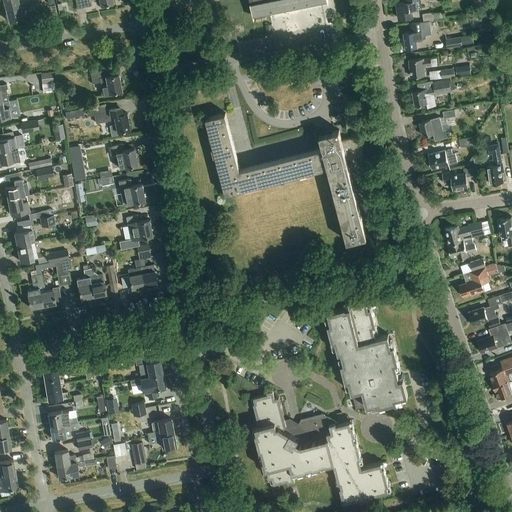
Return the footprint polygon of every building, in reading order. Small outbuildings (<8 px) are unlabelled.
[(39,0),(35,0),(6,8),(9,22),(23,18),(22,11),(32,8),(32,6),(41,4),(39,0)] [(90,0),(76,0),(78,8),(92,5),(90,0)] [(251,0),(255,15),(270,12),(329,0),(328,0),(251,0)] [(414,17),(412,9),(423,7),(421,0),(407,0),(408,0),(397,2),(400,19),(414,17)] [(435,12),(423,14),(424,20),(436,18),(435,12)] [(491,15),(483,16),(485,31),(493,29),(491,15)] [(418,47),(417,40),(426,38),(425,34),(432,33),(430,21),(413,23),(413,28),(414,31),(404,33),(406,41),(403,41),(404,48),(406,47),(407,48),(418,47)] [(272,24),(266,25),(268,37),(275,35),(272,24)] [(473,34),(446,38),(448,47),(474,44),(473,34)] [(425,65),(433,65),(432,58),(424,59),(424,58),(410,59),(411,76),(426,75),(425,65)] [(497,60),(498,68),(506,67),(505,59),(497,60)] [(470,64),(457,66),(458,75),(471,74),(470,64)] [(454,68),(442,69),(443,78),(455,76),(454,68)] [(91,72),(93,82),(101,80),(102,85),(101,85),(103,94),(110,92),(122,90),(119,73),(109,75),(108,69),(91,72)] [(42,72),(43,92),(56,91),(54,71),(42,72)] [(434,94),(436,94),(452,91),(450,79),(434,82),(435,87),(414,91),(416,105),(425,103),(426,107),(436,105),(434,94)] [(0,102),(3,101),(10,100),(7,89),(9,89),(8,83),(0,84),(0,102)] [(12,112),(10,100),(3,101),(0,102),(0,119),(10,118),(9,112),(12,112)] [(115,107),(94,112),(97,123),(115,119),(116,124),(110,125),(112,136),(119,134),(118,131),(130,128),(127,112),(124,113),(123,106),(115,107)] [(66,111),(67,118),(85,114),(83,108),(66,111)] [(33,113),(34,118),(54,114),(53,109),(33,113)] [(443,111),(445,117),(456,115),(455,109),(443,111)] [(347,159),(364,154),(359,135),(342,139),(339,130),(330,132),(320,135),(323,148),(240,169),(226,112),(206,117),(226,194),(328,168),(347,241),(367,236),(347,159)] [(424,136),(434,133),(436,140),(450,137),(448,129),(444,130),(441,117),(432,119),(420,122),(424,136)] [(38,120),(21,123),(23,132),(40,129),(39,126),(38,120)] [(0,151),(12,149),(25,146),(23,134),(14,136),(13,131),(0,133),(0,151)] [(472,137),(460,139),(461,146),(473,144),(472,137)] [(123,143),(112,146),(113,153),(114,155),(117,154),(120,168),(138,164),(134,147),(125,149),(123,143)] [(493,153),(493,154),(495,164),(488,166),(490,183),(504,181),(502,172),(504,171),(503,163),(502,163),(500,153),(499,143),(486,145),(487,154),(493,153)] [(80,146),(69,147),(70,156),(81,154),(80,146)] [(12,149),(0,151),(0,159),(1,163),(4,162),(5,167),(19,164),(18,159),(14,160),(12,149)] [(449,164),(449,163),(458,161),(456,153),(453,153),(452,149),(446,150),(429,154),(432,168),(449,164)] [(473,155),(470,161),(470,164),(478,162),(476,155),(473,155)] [(51,158),(29,162),(30,169),(52,164),(51,158)] [(53,165),(36,169),(38,179),(55,176),(55,174),(53,165)] [(464,172),(455,174),(454,171),(443,173),(444,182),(452,181),(453,189),(468,187),(467,178),(474,177),(472,167),(464,169),(464,172)] [(101,177),(103,185),(114,182),(113,175),(101,177)] [(5,186),(8,198),(27,195),(30,194),(28,183),(23,184),(22,178),(8,181),(9,185),(5,186)] [(146,200),(142,183),(132,185),(131,179),(119,181),(124,205),(146,200)] [(78,181),(80,200),(87,199),(85,180),(78,181)] [(30,211),(27,195),(8,198),(10,210),(11,210),(12,215),(30,211)] [(56,223),(54,214),(40,216),(42,226),(56,223)] [(88,214),(89,224),(100,223),(99,214),(88,214)] [(140,221),(138,214),(127,217),(131,238),(120,241),(122,249),(137,245),(140,245),(138,238),(153,235),(149,219),(140,221)] [(511,216),(498,218),(500,227),(499,228),(499,231),(501,232),(501,235),(508,235),(509,246),(511,245),(511,216)] [(463,235),(472,232),(473,236),(485,233),(481,220),(469,224),(470,225),(459,228),(459,225),(446,228),(450,242),(450,243),(464,239),(463,235)] [(15,232),(17,245),(31,242),(34,241),(34,238),(36,236),(35,229),(32,228),(31,224),(17,227),(18,231),(15,232)] [(466,244),(464,239),(450,243),(450,242),(448,243),(452,256),(458,254),(459,257),(469,255),(468,252),(477,249),(475,241),(466,244)] [(34,241),(31,242),(17,245),(19,256),(23,255),(24,260),(38,257),(34,241)] [(85,247),(87,254),(106,250),(105,243),(85,247)] [(137,245),(139,254),(151,252),(149,243),(140,245),(137,245)] [(47,253),(49,262),(69,257),(67,249),(47,253)] [(470,262),(473,270),(486,266),(483,257),(470,262)] [(140,259),(145,286),(158,284),(155,271),(148,272),(147,265),(146,266),(144,258),(140,259)] [(145,286),(140,259),(135,260),(137,268),(129,269),(132,289),(145,286)] [(485,290),(483,283),(491,281),(489,275),(499,272),(496,263),(486,267),(486,266),(473,270),(473,271),(475,278),(467,281),(468,282),(460,285),(464,296),(471,293),(472,295),(485,290)] [(504,265),(497,263),(499,272),(506,270),(504,265)] [(89,269),(94,296),(107,293),(104,280),(98,281),(96,270),(94,270),(94,268),(89,269)] [(85,270),(86,277),(77,279),(81,298),(94,296),(89,269),(85,270)] [(53,288),(53,290),(41,292),(40,286),(45,285),(43,274),(38,275),(43,305),(56,303),(56,301),(62,300),(59,286),(53,288)] [(43,305),(38,275),(32,276),(35,289),(28,290),(29,295),(28,295),(31,308),(43,305)] [(511,289),(500,294),(503,301),(511,297),(511,289)] [(397,397),(409,394),(404,378),(399,379),(398,375),(400,374),(397,363),(400,362),(395,345),(392,345),(389,333),(377,336),(374,325),(377,325),(372,307),(369,308),(366,296),(349,301),(350,306),(346,307),(346,306),(328,311),(332,323),(329,324),(334,341),(336,340),(340,352),(342,352),(345,362),(342,363),(347,380),(349,380),(357,408),(379,402),(380,405),(397,400),(397,397)] [(488,320),(489,320),(491,327),(501,323),(498,315),(497,316),(495,310),(500,308),(498,303),(485,308),(484,307),(469,312),(473,324),(482,321),(483,323),(488,321),(488,320)] [(496,349),(497,348),(511,342),(511,338),(507,323),(490,328),(492,335),(479,340),(483,353),(491,350),(492,351),(495,350),(496,349)] [(142,377),(163,373),(161,360),(149,362),(148,356),(136,358),(137,365),(140,365),(142,377)] [(504,367),(490,372),(491,374),(490,375),(491,380),(492,379),(494,385),(511,378),(511,356),(502,360),(504,367)] [(86,372),(87,379),(95,377),(95,375),(93,362),(86,363),(87,371),(86,372)] [(61,383),(58,369),(58,364),(50,365),(51,370),(44,371),(46,385),(61,383)] [(131,385),(142,384),(143,391),(148,390),(150,399),(158,398),(156,389),(166,387),(163,373),(142,377),(141,378),(131,380),(131,385)] [(511,378),(494,385),(499,397),(500,397),(501,398),(506,396),(506,395),(511,392),(511,378)] [(62,393),(61,383),(46,385),(49,400),(68,396),(68,392),(62,393)] [(385,466),(385,465),(384,461),(363,466),(362,463),(363,462),(352,420),(337,424),(337,421),(326,415),(323,413),(302,419),(297,426),(289,421),(287,422),(280,396),(276,397),(274,389),(268,391),(268,393),(253,397),(260,425),(255,426),(266,468),(268,468),(270,476),(274,476),(275,481),(289,478),(289,480),(296,478),(295,473),(334,462),(344,501),(359,497),(360,500),(366,498),(366,496),(372,494),(391,489),(390,486),(390,484),(385,466)] [(129,410),(145,407),(144,401),(128,404),(129,410)] [(145,407),(129,410),(130,416),(146,413),(145,407)] [(51,426),(78,422),(78,417),(70,418),(69,410),(49,413),(51,426)] [(172,418),(152,422),(154,431),(148,433),(149,436),(175,431),(172,418)] [(0,435),(10,434),(7,420),(0,420),(0,435)] [(78,422),(51,426),(53,439),(67,436),(72,435),(70,428),(71,428),(79,426),(78,422)] [(76,433),(77,440),(91,438),(90,430),(76,433)] [(177,445),(175,431),(149,436),(150,442),(162,440),(164,448),(177,445)] [(0,435),(0,450),(12,448),(10,434),(0,435)] [(91,438),(77,440),(79,449),(95,447),(94,439),(91,439),(91,438)] [(116,443),(118,455),(130,452),(128,441),(116,443)] [(131,443),(135,464),(147,461),(143,441),(131,443)] [(56,452),(58,465),(77,461),(76,457),(75,454),(70,455),(69,450),(56,452)] [(107,456),(109,468),(117,467),(115,455),(107,456)] [(78,466),(88,465),(97,463),(96,458),(85,460),(77,461),(58,465),(60,477),(80,474),(78,466)] [(0,461),(0,475),(17,473),(14,459),(1,461),(0,461)] [(0,490),(19,487),(17,473),(0,475),(0,490)]
